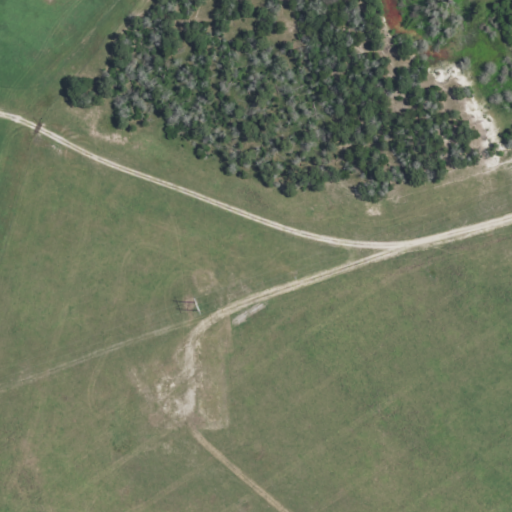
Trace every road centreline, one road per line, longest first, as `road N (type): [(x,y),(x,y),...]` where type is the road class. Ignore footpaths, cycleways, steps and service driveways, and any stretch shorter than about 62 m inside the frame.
road 1 (residential): [(423,243),(315,235),(202,201),(0,114)]
road 2 (residential): [(511,218),(232,306),(180,359),(171,409)]
